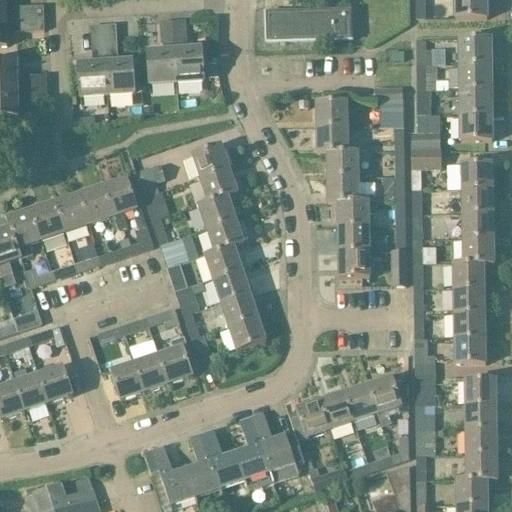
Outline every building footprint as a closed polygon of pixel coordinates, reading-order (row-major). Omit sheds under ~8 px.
[(0,0),(0,23),(44,22),(44,9),(5,11),(4,0),(0,0)] [(415,0),(416,23),(417,23),(425,23),(425,0),(415,0)] [(486,0),(454,0),(455,22),(487,22),(486,0)] [(266,47),(352,44),(350,16),(350,13),(266,16),(266,47)] [(0,50),(7,51),(6,35),(13,35),(15,36),(44,35),(44,22),(0,23),(0,50)] [(185,24),(172,25),(176,87),(204,85),(202,53),(187,54),(185,24)] [(172,25),(160,26),(162,55),(147,56),(149,89),(176,87),(172,25)] [(116,28),(102,29),(107,99),(134,97),(132,65),(118,66),(116,28)] [(90,30),(92,68),(78,69),(80,101),(107,99),(102,29),(90,30)] [(492,43),(458,43),(458,69),(492,69),(492,43)] [(416,45),(416,70),(436,70),(436,55),(426,54),(425,45),(416,45)] [(392,64),(404,64),(404,55),(392,55),(392,64)] [(0,66),(0,93),(46,92),(46,79),(25,80),(21,82),(16,82),(16,66),(0,66)] [(458,69),(458,94),(492,94),(492,69),(458,69)] [(436,70),(416,70),(416,96),(431,96),(436,95),(436,70)] [(0,120),(17,120),(17,104),(22,104),(26,106),(47,105),(46,92),(0,93),(0,120)] [(404,131),(403,106),(403,92),(375,92),(374,92),(374,106),(382,106),(382,124),(382,131),(394,131),(404,131)] [(458,94),(459,120),(492,120),(492,94),(458,94)] [(416,96),(416,121),(426,121),(426,120),(431,120),(431,96),(416,96)] [(316,133),(348,132),(347,106),(316,107),(316,133)] [(459,146),(492,145),(492,120),(459,120),(459,146)] [(416,121),(416,138),(427,138),(426,121),(416,121)] [(404,155),(404,131),(394,131),(394,155),(404,155)] [(326,158),(326,157),(348,156),(348,132),(316,133),(317,158),(326,158)] [(416,138),(411,139),(411,154),(440,154),(440,138),(427,138),(416,138)] [(191,159),(199,183),(229,173),(222,149),(191,159)] [(411,154),(411,175),(421,175),(440,175),(440,154),(411,154)] [(394,155),(394,181),(404,181),(404,155),(394,155)] [(327,182),(359,181),(358,156),(348,156),(326,157),(326,158),(327,182)] [(461,193),(493,193),(492,167),(461,168),(461,193)] [(141,193),(144,203),(153,200),(159,198),(156,188),(166,185),(160,169),(135,177),(141,193)] [(199,183),(207,206),(207,207),(228,200),(228,201),(238,197),(229,173),(199,183)] [(422,194),(421,175),(411,175),(412,194),(422,194)] [(328,207),(337,207),(360,207),(360,206),(359,181),(327,182),(328,207)] [(384,206),(395,206),(405,205),(404,181),(394,181),(384,181),(384,206)] [(128,183),(103,191),(113,222),(116,234),(127,230),(123,219),(138,213),(136,209),(128,183)] [(79,199),(89,230),(113,222),(103,191),(79,199)] [(462,209),(462,217),(493,217),(493,209),(493,193),(461,193),(462,209)] [(412,194),(412,218),(422,218),(422,194),(412,194)] [(79,199),(56,206),(66,237),(89,230),(79,199)] [(144,203),(151,226),(160,223),(153,200),(144,203)] [(198,209),(206,234),(236,224),(231,209),(228,201),(228,200),(207,207),(207,206),(198,209)] [(368,209),(368,205),(360,206),(360,207),(337,207),(337,231),(369,231),(368,209)] [(405,205),(395,206),(395,209),(395,231),(405,230),(405,209),(405,205)] [(42,245),(66,237),(56,206),(48,209),(32,214),(42,245)] [(9,232),(8,232),(19,263),(32,259),(30,249),(42,245),(32,214),(6,223),(9,232)] [(462,217),(462,243),(494,243),(493,217),(462,217)] [(412,218),(412,244),(422,243),(422,218),(412,218)] [(168,246),(160,223),(151,226),(159,249),(168,246)] [(213,257),(234,251),(244,248),(242,243),(248,241),(244,230),(239,232),(236,224),(206,234),(213,257)] [(396,248),(396,255),(406,255),(405,230),(395,231),(396,248)] [(122,253),(125,262),(149,254),(154,253),(147,231),(136,235),(139,247),(131,250),(128,243),(119,246),(122,253)] [(337,231),(338,256),(369,256),(369,231),(337,231)] [(8,232),(0,235),(0,280),(0,281),(12,277),(9,267),(19,263),(8,232)] [(168,246),(159,249),(160,251),(167,272),(185,266),(190,265),(183,241),(168,246)] [(422,243),(412,244),(412,268),(422,267),(422,243)] [(462,243),(462,267),(494,267),(494,243),(462,243)] [(204,260),(212,284),(242,274),(234,251),(213,257),(204,260)] [(121,253),(99,260),(102,269),(125,262),(122,253),(121,253)] [(396,255),(390,255),(391,291),(407,291),(406,255),(396,255)] [(370,282),(369,256),(338,256),(338,282),(370,282)] [(102,269),(99,260),(76,268),(79,277),(102,269)] [(188,275),(185,266),(167,272),(170,281),(188,275)] [(412,268),(413,294),(423,294),(422,267),(412,268)] [(452,267),(453,294),(484,293),(484,269),(494,269),(494,267),(462,267),(452,267)] [(76,268),(52,275),(56,285),(79,277),(76,268)] [(212,284),(220,308),(250,298),(242,274),(212,284)] [(25,279),(27,284),(30,293),(56,285),(52,275),(37,281),(36,276),(25,279)] [(182,320),(192,317),(184,293),(175,297),(182,320)] [(453,319),(484,318),(484,293),(453,294),(453,319)] [(423,319),(423,294),(413,294),(413,319),(423,319)] [(220,308),(228,331),(258,321),(250,298),(220,308)] [(166,332),(177,328),(174,321),(177,320),(174,313),(146,322),(149,332),(164,327),(166,332)] [(37,315),(14,323),(15,328),(18,337),(42,329),(37,315)] [(182,320),(190,344),(200,341),(192,317),(182,320)] [(453,319),(454,343),(485,343),(484,318),(453,319)] [(424,336),(423,319),(413,319),(414,344),(424,344),(424,336)] [(236,356),(266,346),(258,321),(228,331),(236,356)] [(149,332),(146,322),(122,330),(126,339),(138,335),(149,332)] [(0,342),(18,337),(15,328),(0,332),(0,342)] [(122,330),(98,339),(101,348),(126,339),(122,330)] [(57,351),(65,348),(60,331),(52,333),(57,351)] [(28,351),(53,343),(50,333),(25,341),(28,351)] [(204,339),(200,341),(190,344),(202,378),(216,374),(204,339)] [(25,341),(2,349),(5,359),(21,354),(24,364),(32,362),(28,351),(25,341)] [(184,341),(182,342),(169,346),(172,355),(158,359),(168,389),(192,381),(183,353),(188,351),(184,341)] [(485,343),(454,343),(454,369),(485,369),(485,343)] [(424,344),(414,344),(414,377),(436,377),(435,359),(428,359),(428,344),(424,344)] [(158,359),(134,367),(144,397),(168,389),(158,359)] [(120,405),(144,397),(134,367),(110,375),(120,405)] [(73,400),(63,370),(38,379),(48,408),(73,400)] [(436,377),(414,377),(414,386),(415,411),(435,411),(436,389),(436,377)] [(38,379),(14,387),(24,417),(48,408),(38,379)] [(392,381),(368,389),(378,419),(402,411),(392,381)] [(464,384),(464,411),(496,411),(496,384),(464,384)] [(14,387),(0,391),(0,421),(1,424),(24,417),(14,387)] [(355,427),(378,419),(368,389),(345,397),(355,427)] [(345,397),(320,405),(330,435),(355,427),(345,397)] [(292,429),(294,435),(298,445),(306,443),(330,435),(320,405),(296,413),(300,427),(292,429)] [(435,419),(435,411),(415,411),(415,435),(435,435),(435,419)] [(465,435),(496,434),(496,411),(464,411),(465,435)] [(263,417),(251,421),(273,487),(274,489),(299,479),(296,471),(305,468),(298,445),(294,435),(285,439),(272,443),(263,417)] [(249,495),(273,487),(251,421),(239,425),(248,451),(236,456),(245,485),(249,495)] [(214,433),(201,437),(220,493),(245,485),(236,456),(223,460),(214,433)] [(465,435),(465,459),(496,459),(496,434),(465,435)] [(436,460),(435,435),(415,435),(415,460),(426,460),(436,460)] [(198,468),(186,473),(195,502),(220,493),(201,437),(189,442),(198,468)] [(399,457),(391,460),(394,469),(408,465),(409,464),(408,441),(399,441),(399,457)] [(164,450),(151,454),(170,510),(195,502),(186,473),(173,477),(164,450)] [(497,485),(496,459),(465,459),(465,483),(487,485),(497,485)] [(391,460),(367,468),(370,477),(394,469),(391,460)] [(416,485),(426,485),(426,460),(415,460),(416,485)] [(370,477),(367,468),(344,476),(347,485),(370,477)] [(410,511),(409,470),(387,478),(394,499),(371,506),(373,511),(410,511)] [(344,476),(319,484),(323,493),(347,485),(344,476)] [(76,511),(96,505),(92,494),(88,480),(71,485),(76,499),(66,502),(62,489),(32,499),(26,501),(29,511),(76,511)] [(456,484),(456,511),(487,510),(487,485),(465,483),(456,484)] [(426,511),(426,485),(416,485),(416,511),(426,511)]
